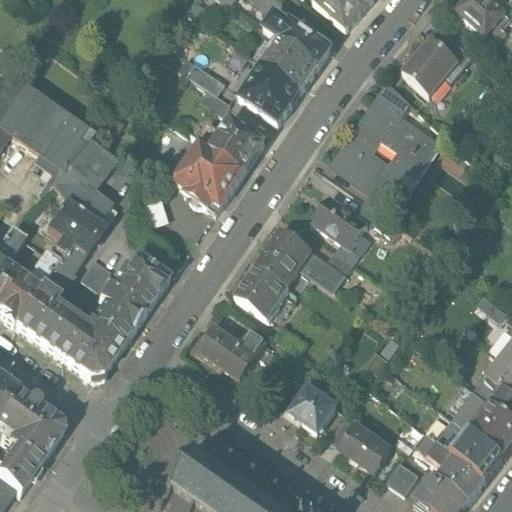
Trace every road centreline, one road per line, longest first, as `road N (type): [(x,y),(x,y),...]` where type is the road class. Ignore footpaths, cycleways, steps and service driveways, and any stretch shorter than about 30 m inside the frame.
road 1 (residential): [(413,0),(358,60),(148,361)]
road 2 (residential): [(367,511),(148,361)]
road 3 (residential): [(0,349),(106,424)]
